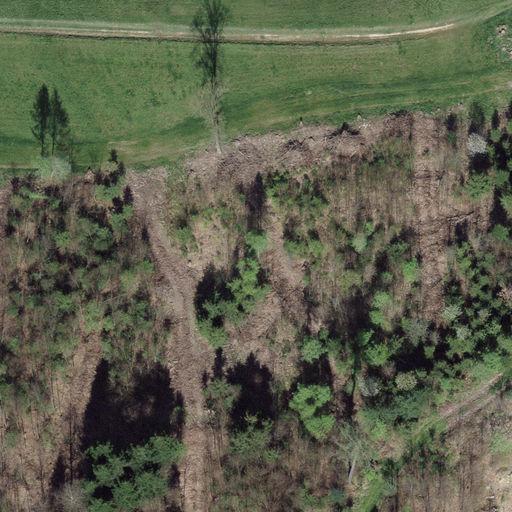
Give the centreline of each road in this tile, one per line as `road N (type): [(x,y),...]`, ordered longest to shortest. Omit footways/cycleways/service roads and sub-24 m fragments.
road 1 (track): [(0,24),(387,31),(511,1)]
road 2 (track): [(371,511),(410,451),(511,370)]
